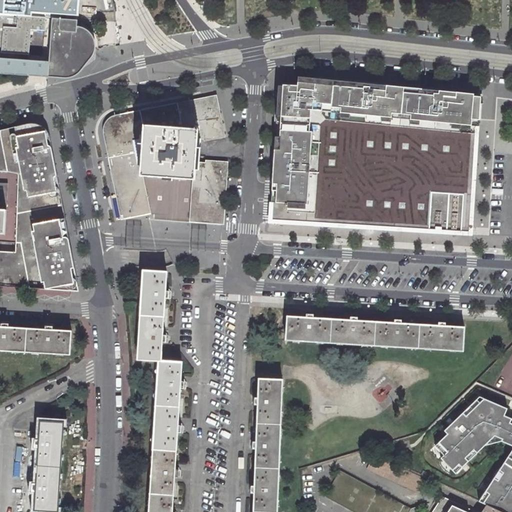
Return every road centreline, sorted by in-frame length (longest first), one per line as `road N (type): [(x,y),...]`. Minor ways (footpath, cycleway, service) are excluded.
road 1 (residential): [(511,265),(239,248)]
road 2 (unclassified): [(245,286),(511,302)]
road 3 (secondary): [(511,51),(328,30),(249,41)]
road 4 (secondary): [(254,67),(338,55),(511,75)]
road 5 (unclassified): [(238,286),(205,291),(193,511)]
road 6 (unclassified): [(233,511),(245,286)]
road 7 (unclassified): [(254,67),(249,229),(239,248)]
road 8 (secondary): [(74,86),(131,89),(254,67)]
road 9 (residential): [(63,89),(94,241)]
road 10 (secondary): [(215,48),(139,61),(74,86)]
road 11 (residential): [(104,365),(102,511)]
road 12 (residential): [(239,248),(94,241)]
